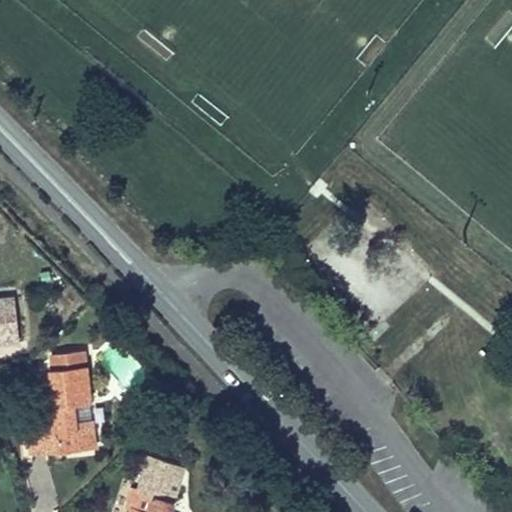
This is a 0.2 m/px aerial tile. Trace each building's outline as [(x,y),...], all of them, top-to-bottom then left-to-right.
[(71,91),(92,69),(69,48),(48,70),(71,91)] [(201,192),(219,213),(240,195),(222,174),(201,192)] [(0,354),(16,354),(11,307),(0,306),(0,354)] [(24,433),(27,464),(93,459),(91,428),(75,429),(74,414),(87,413),(84,376),(47,378),(51,431),(24,433)] [(162,511),(176,472),(139,459),(120,511),(162,511)]
